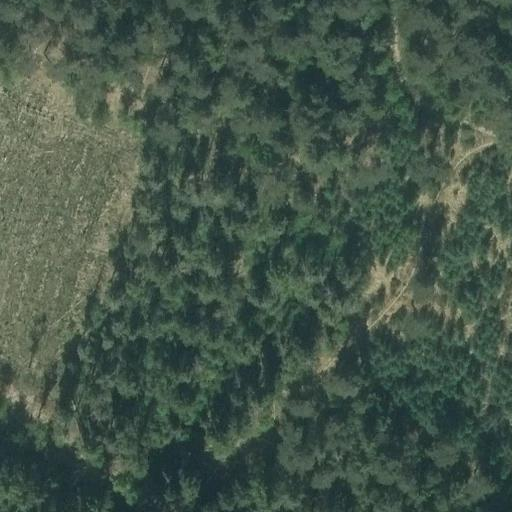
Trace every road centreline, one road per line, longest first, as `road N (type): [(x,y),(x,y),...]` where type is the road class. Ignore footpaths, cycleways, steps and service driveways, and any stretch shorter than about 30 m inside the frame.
road 1 (track): [(0,397),(196,511)]
road 2 (track): [(386,0),(390,37),(415,73),(501,111)]
